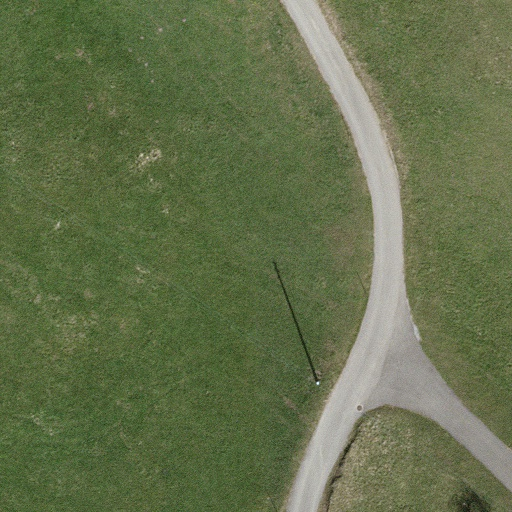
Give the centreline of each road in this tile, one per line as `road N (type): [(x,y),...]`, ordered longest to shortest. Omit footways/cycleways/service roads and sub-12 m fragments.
road 1 (track): [(301,511),(321,445),(366,354),(385,237),(356,114),(295,0)]
road 2 (track): [(366,354),(416,377),(511,471)]
